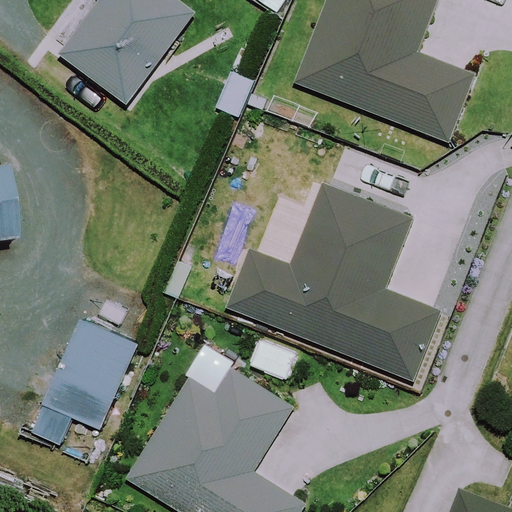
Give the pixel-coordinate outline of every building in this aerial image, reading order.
[(191,12),(173,0),(103,0),(63,58),(128,103),(191,12)] [(437,0),(331,0),(300,87),(450,142),(474,78),(417,57),(437,0)] [(412,220),(327,186),(293,269),(255,254),(233,310),(410,381),(437,313),(384,292),(412,220)] [(137,346),(82,323),(34,435),(62,447),(74,418),(102,430),(137,346)] [(295,405),(237,367),(216,400),(188,383),(128,477),(183,511),(296,511),(300,505),(251,474),(295,405)] [(511,511),(464,492),(456,511),(511,511)]
